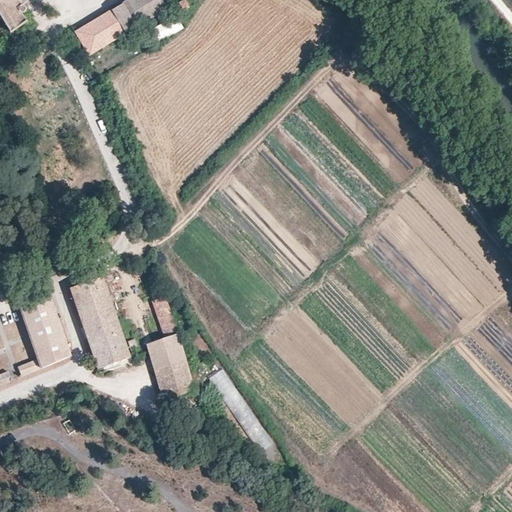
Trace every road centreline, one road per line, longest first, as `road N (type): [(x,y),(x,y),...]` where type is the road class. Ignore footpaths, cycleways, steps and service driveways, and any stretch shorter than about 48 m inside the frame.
road 1 (track): [(141,244),(184,220),(250,145),(341,62),(412,112),(511,255)]
road 2 (unclassified): [(69,22),(55,27),(136,212),(141,244),(129,256),(58,278),(85,362),(0,396)]
road 3 (track): [(153,243),(256,404),(345,511)]
road 4 (track): [(441,154),(249,347),(225,357)]
road 5 (track): [(511,285),(309,471)]
road 6 (unclassified): [(0,442),(48,431),(165,490),(189,511)]
